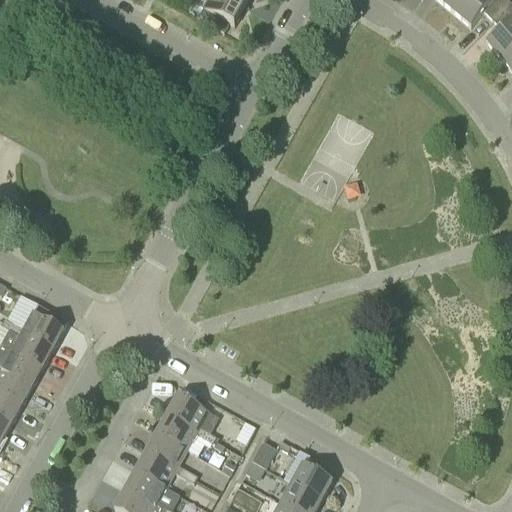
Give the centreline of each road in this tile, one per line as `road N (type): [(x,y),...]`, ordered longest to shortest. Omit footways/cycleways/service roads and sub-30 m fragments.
road 1 (tertiary): [(386,477),(116,326)]
road 2 (tertiary): [(116,326),(252,90)]
road 3 (residential): [(511,153),(446,66),(350,0)]
road 4 (residential): [(14,511),(116,326)]
road 5 (residential): [(252,90),(92,0)]
road 6 (residential): [(0,261),(116,326)]
